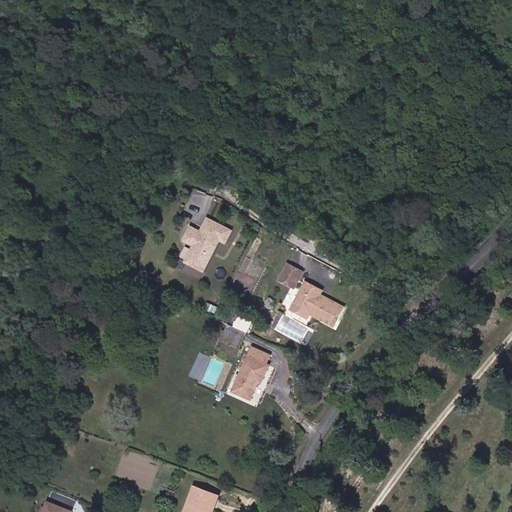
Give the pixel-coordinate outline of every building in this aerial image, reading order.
[(239,229),(217,217),(209,230),(200,225),(193,238),(203,243),(194,259),(211,269),(219,249),(228,238),(233,241),(239,229)] [(297,284),(305,268),(297,263),(288,279),(297,284)] [(303,288),(312,272),(305,268),(297,284),(303,288)] [(332,290),(315,281),(300,309),(317,318),(319,313),(343,326),(353,307),(335,297),(333,301),(328,298),(332,290)] [(246,330),(227,321),(223,329),(243,337),(246,330)] [(237,353),(243,337),(223,329),(217,345),(237,353)] [(266,360),(269,353),(252,346),(234,389),(250,396),(258,378),(262,380),(271,361),(266,360)] [(224,493),(200,484),(189,511),(211,511),(213,508),(218,510),(224,493)] [(74,511),(75,511),(51,502),(47,511),(74,511)]
